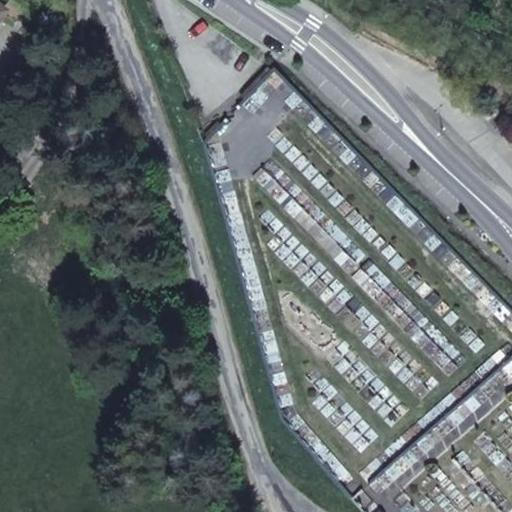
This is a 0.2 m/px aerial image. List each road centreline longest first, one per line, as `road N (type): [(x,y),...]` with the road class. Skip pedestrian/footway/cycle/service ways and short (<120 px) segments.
road 1 (unclassified): [(283,511),(179,182),(111,0)]
road 2 (secondary): [(253,0),(338,58),(511,238)]
road 3 (unknown): [(104,0),(100,25),(47,135),(0,185)]
